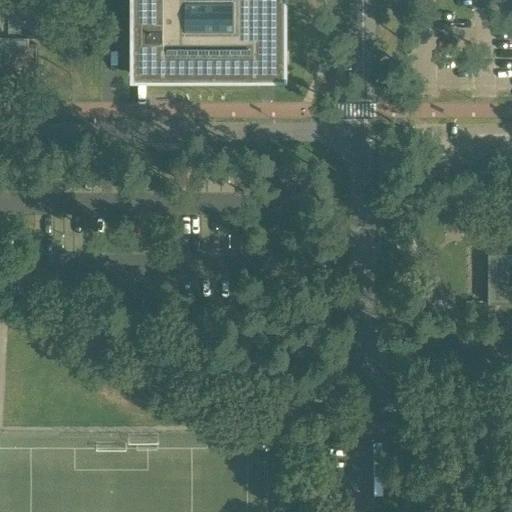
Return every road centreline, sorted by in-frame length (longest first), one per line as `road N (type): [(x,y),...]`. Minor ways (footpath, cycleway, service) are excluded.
road 1 (unclassified): [(362,511),(363,129)]
road 2 (unclassified): [(363,129),(0,131)]
road 3 (unclassified): [(363,129),(363,0)]
